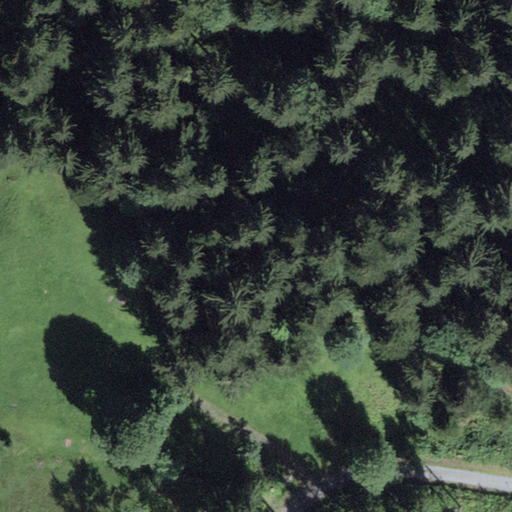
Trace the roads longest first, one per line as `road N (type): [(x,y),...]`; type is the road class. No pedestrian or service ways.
road 1 (track): [(511,482),(425,466),(298,479),(279,511)]
road 2 (track): [(511,150),(347,139)]
